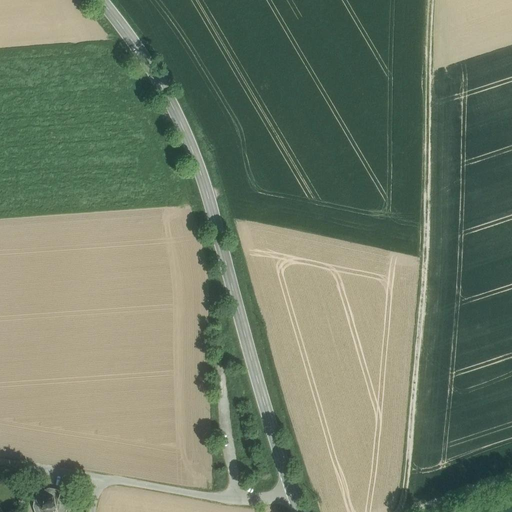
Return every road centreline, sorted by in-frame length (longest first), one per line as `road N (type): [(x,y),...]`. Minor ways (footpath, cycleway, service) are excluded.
road 1 (secondary): [(102,0),(190,125),(292,493)]
road 2 (track): [(428,0),(414,403),(396,511)]
road 3 (unclassified): [(94,479),(241,499),(292,493)]
